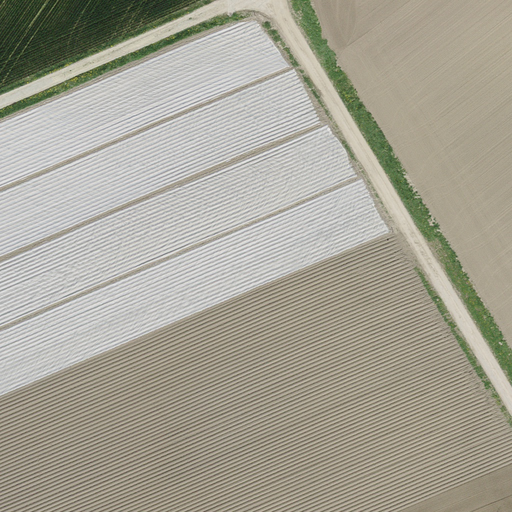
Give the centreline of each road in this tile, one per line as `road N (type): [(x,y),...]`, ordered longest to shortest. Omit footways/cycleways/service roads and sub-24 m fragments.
road 1 (track): [(511,407),(266,0)]
road 2 (track): [(221,0),(0,96)]
